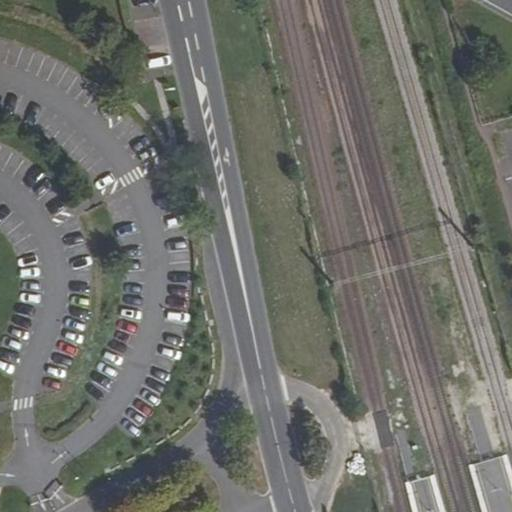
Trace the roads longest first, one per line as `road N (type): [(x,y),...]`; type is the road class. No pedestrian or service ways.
road 1 (residential): [(183,0),(263,381)]
road 2 (residential): [(263,381),(237,389),(195,440),(84,511)]
road 3 (residential): [(263,381),(295,511)]
